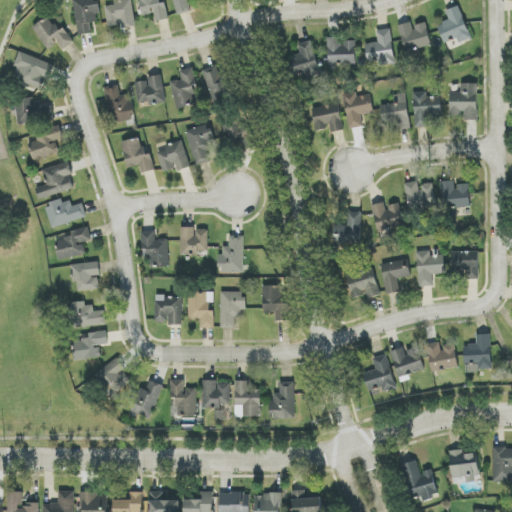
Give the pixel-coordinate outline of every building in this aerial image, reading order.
[(91,23),(100,22),(96,0),(74,0),(79,36),(92,34),(91,23)] [(136,26),(131,0),(123,0),(113,2),(114,5),(106,7),(109,27),(121,25),(121,29),(136,26)] [(139,0),(143,16),(155,14),(157,22),(169,19),(165,3),(159,4),(158,0),(139,0)] [(173,0),(177,15),(191,12),(189,1),(193,0),(173,0)] [(450,22),(439,24),(443,42),(457,39),(458,43),(469,40),(462,7),(447,10),(450,22)] [(48,51),(59,44),(62,50),(74,43),(64,27),(58,31),(49,17),(33,28),(48,51)] [(403,50),(431,47),(427,23),(414,25),(413,23),(400,25),(403,50)] [(365,44),(368,62),(381,61),(382,66),(395,64),(391,29),(377,31),(378,43),(365,44)] [(355,41),(342,41),(342,38),(326,39),(327,66),(356,65),(355,41)] [(289,57),(293,75),(306,73),(307,78),(320,75),(313,41),(298,44),(300,54),(289,57)] [(55,65),(21,53),(11,79),(41,90),(46,78),(49,79),(55,65)] [(202,72),(216,106),(230,100),(216,66),(202,72)] [(177,109),(189,107),(187,99),(196,97),(194,87),(197,86),(194,68),(180,71),(182,80),(171,82),(177,109)] [(136,83),(139,103),(148,101),(149,106),(167,103),(162,75),(148,78),(148,81),(136,83)] [(450,93),(450,116),(464,116),(464,120),(478,120),(478,84),(461,84),(461,93),(450,93)] [(130,95),(121,96),(119,85),(106,88),(112,124),(134,120),(130,95)] [(348,129),(363,127),(362,115),(373,113),(371,95),(357,97),(357,92),(344,94),(348,129)] [(441,97),(428,97),(427,92),(414,93),(415,128),(429,127),(429,118),(442,118),(441,97)] [(407,94),(393,95),(395,104),(381,106),(383,123),(396,122),(398,131),(411,129),(407,94)] [(15,100),(19,124),(55,118),(53,102),(34,105),(33,97),(15,100)] [(317,132),(329,128),(330,134),(344,130),(338,103),(311,109),(317,132)] [(253,144),(246,117),(223,123),(226,138),(236,136),(239,148),(253,144)] [(211,162),(207,151),(217,149),(209,124),(186,131),(197,166),(211,162)] [(64,139),(61,128),(29,139),(36,161),(60,153),(56,141),(64,139)] [(143,174),(156,170),(151,154),(145,156),(140,138),(122,143),(129,169),(140,165),(143,174)] [(165,174),(191,166),(182,141),(165,146),(167,150),(158,153),(165,174)] [(47,185),(36,188),(39,199),(76,189),(68,163),(43,169),(47,185)] [(405,184),(410,211),(437,206),(433,183),(420,185),(419,181),(405,184)] [(470,184),(456,185),(456,181),(442,182),(443,212),(460,211),(460,215),(466,215),(465,208),(471,207),(470,184)] [(73,207),(71,201),(63,203),(62,201),(45,206),(53,229),(88,217),(83,203),(73,207)] [(400,203),(387,206),(386,203),(372,206),(378,232),(405,227),(400,203)] [(334,243),(361,244),(362,213),(349,213),(349,226),(334,225),(334,243)] [(71,232),(72,237),(56,241),(61,261),(87,254),(84,243),(92,241),(88,227),(71,232)] [(181,228),(182,256),(199,255),(199,252),(210,252),(209,230),(196,230),(196,228),(181,228)] [(151,268),(169,267),(168,240),(156,240),(156,232),(142,232),(143,258),(151,258),(151,268)] [(245,237),(231,236),(230,247),(221,247),(220,273),(244,274),(245,237)] [(416,252),(420,287),(434,286),(433,275),(446,274),(444,255),(431,257),(430,251),(416,252)] [(451,252),(452,278),(465,278),(465,280),(480,280),(479,251),(451,252)] [(401,292),(398,279),(411,277),(408,260),(382,264),(387,294),(401,292)] [(102,288),(98,262),(73,265),(77,292),(102,288)] [(347,274),(353,299),(366,295),(367,299),(380,295),(373,268),(347,274)] [(282,286),(263,286),(264,314),(276,313),(276,322),(291,321),(290,304),(283,304),(282,286)] [(214,329),(215,310),(213,310),(213,292),(190,292),(189,320),(201,320),(201,329),(214,329)] [(222,292),(221,328),(236,328),(236,318),(245,318),(245,293),(222,292)] [(156,323),(168,323),(168,326),(183,325),(182,297),(156,297),(156,323)] [(105,311),(94,312),(93,303),(69,304),(71,328),(106,325),(105,311)] [(90,332),(91,347),(109,346),(108,332),(90,332)] [(464,345),(465,371),(492,370),(491,334),(477,335),(477,345),(464,345)] [(431,371),(458,369),(456,345),(442,346),(442,343),(429,344),(431,371)] [(392,351),(399,381),(410,379),(409,374),(425,370),(419,348),(406,351),(405,348),(392,351)] [(373,358),(376,370),(365,373),(369,391),(382,387),(383,391),(396,388),(388,355),(373,358)] [(99,371),(114,394),(133,383),(118,359),(99,371)] [(178,417),(198,416),(196,389),(185,389),(185,380),(171,381),(172,399),(177,398),(178,417)] [(147,391),(136,387),(127,410),(151,419),(164,386),(151,381),(147,391)] [(231,405),(231,382),(203,381),(203,409),(217,409),(217,420),(224,420),(224,405),(231,405)] [(236,417),(261,417),(261,390),(250,390),(250,382),(236,381),(236,417)] [(272,420),(296,419),(295,383),(280,383),(280,394),(274,394),(274,402),(272,402),(272,420)] [(494,482),(511,482),(511,447),(493,448),(494,482)] [(467,477),(467,482),(479,482),(477,454),(465,455),(465,450),(451,451),(452,478),(467,477)] [(432,470),(421,473),(418,461),(404,465),(413,503),(439,496),(432,470)] [(322,511),(322,498),(307,498),(306,491),(294,491),(294,511),(322,511)] [(40,511),(40,504),(24,504),(24,492),(9,492),(8,511),(40,511)] [(74,511),(74,492),(59,492),(59,504),(44,505),(43,511),(74,511)] [(114,511),(142,511),(143,493),(130,492),(130,501),(115,500),(114,511)] [(180,511),(180,501),(165,501),(165,493),(151,492),(150,511),(180,511)] [(213,511),(214,492),(205,492),(205,500),(185,500),(185,511),(213,511)] [(250,511),(250,494),(221,493),(220,511),(250,511)] [(107,511),(108,494),(83,494),(82,511),(107,511)] [(280,511),(281,495),(256,494),(255,511),(280,511)]
